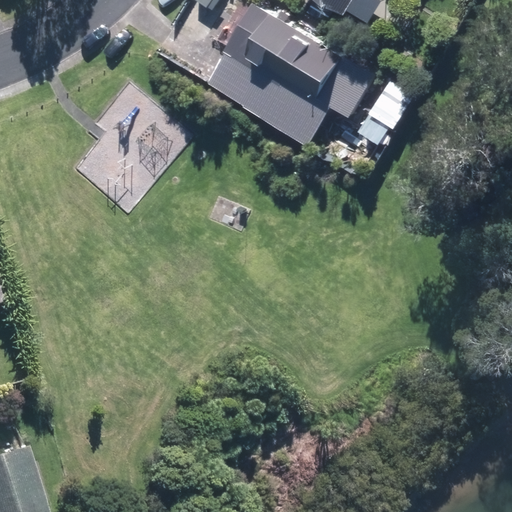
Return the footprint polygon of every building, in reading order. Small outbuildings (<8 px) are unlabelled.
[(370,63),(266,0),(261,0),(233,47),(236,49),(218,78),(253,100),(269,75),(288,87),(297,72),(346,102),(370,63)] [(402,0),(369,0),(365,8),(392,22),(403,0),(402,0)] [(444,33),(448,26),(423,9),(398,46),(434,70),(454,40),(444,33)] [(419,98),(403,87),(388,109),(404,120),(419,98)] [(378,107),(368,121),(390,136),(400,121),(378,107)] [(50,511),(29,442),(0,451),(0,511),(50,511)]
